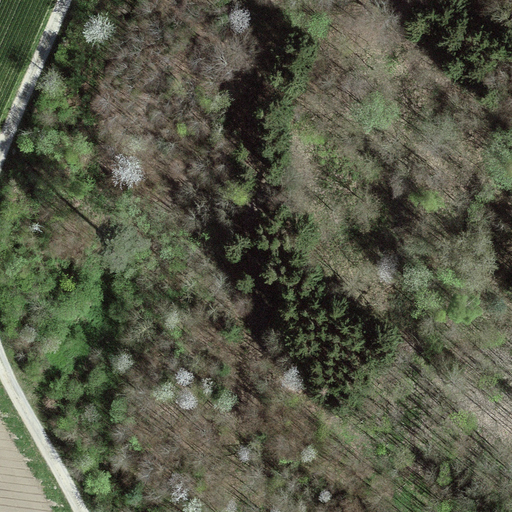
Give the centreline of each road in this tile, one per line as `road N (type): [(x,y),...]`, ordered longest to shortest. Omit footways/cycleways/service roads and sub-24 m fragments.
road 1 (track): [(80,511),(0,363)]
road 2 (track): [(0,154),(63,0)]
